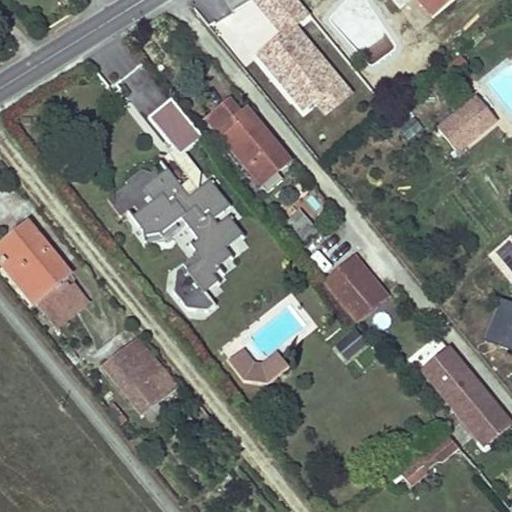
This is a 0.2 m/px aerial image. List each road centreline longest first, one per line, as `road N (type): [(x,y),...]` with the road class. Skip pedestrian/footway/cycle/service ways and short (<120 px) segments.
road 1 (unknown): [(179,0),(511,408)]
road 2 (residential): [(170,511),(0,302)]
road 3 (tertiary): [(0,82),(137,0)]
